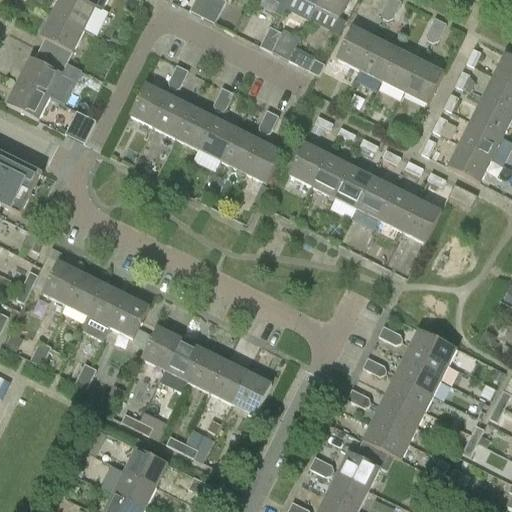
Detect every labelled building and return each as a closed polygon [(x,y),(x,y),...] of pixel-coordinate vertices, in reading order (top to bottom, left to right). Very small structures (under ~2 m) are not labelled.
[(59,0),(51,17),(84,33),(95,10),(101,13),(107,0),(59,0)] [(195,0),(189,13),(202,20),(212,0),(195,0)] [(214,26),(226,4),(218,0),(212,0),(202,20),(214,26)] [(292,0),(288,8),(309,19),(315,8),(316,9),(320,0),(292,0)] [(320,0),(316,9),(346,24),(358,0),(320,0)] [(388,0),(384,9),(396,14),(401,4),(393,0),(388,0)] [(396,14),(384,9),(381,15),(383,20),(387,23),(392,21),(396,14)] [(84,33),(51,17),(40,40),(44,42),(38,53),(67,67),(84,33)] [(429,31),(441,37),(446,26),(434,21),(429,31)] [(352,29),(336,61),(359,73),(376,41),(352,29)] [(276,45),(281,35),(270,30),(265,40),(276,46),(277,45),(276,45)] [(441,37),(429,31),(426,38),(427,43),(432,45),(437,44),(441,37)] [(260,49),(271,55),(272,55),(276,46),(265,40),(260,49)] [(376,41),(359,73),(382,85),(398,52),(376,41)] [(288,63),(314,76),(319,79),(324,68),(314,62),(315,60),(295,50),(288,63)] [(405,96),(421,63),(398,52),(382,85),(405,96)] [(466,66),(473,69),(480,55),(473,52),(466,66)] [(17,84),(50,101),(62,77),(68,80),(73,70),(67,67),(38,53),(34,62),(29,60),(17,84)] [(511,59),(504,56),(493,80),(511,89),(511,59)] [(428,107),(444,75),(421,63),(405,96),(428,107)] [(172,79),(183,85),(189,75),(177,69),(172,79)] [(462,92),(469,78),(462,74),(455,88),(462,92)] [(180,92),(183,85),(172,79),(168,86),(170,92),(175,94),(180,92)] [(481,102),(482,102),(511,117),(511,89),(493,80),(481,102)] [(50,101),(17,84),(6,107),(38,123),(50,101)] [(146,86),(130,118),(154,130),(169,99),(170,98),(146,86)] [(222,91),(217,102),(229,108),(234,98),(222,91)] [(444,111),(451,114),(458,100),(451,96),(444,111)] [(170,98),(169,99),(154,130),(176,141),(192,110),(192,109),(170,98)] [(229,108),(217,102),(213,109),(215,114),(220,117),(225,115),(229,108)] [(470,125),(471,125),(502,141),(511,121),(511,117),(482,102),(481,102),(470,125)] [(192,109),(192,110),(176,141),(199,152),(215,120),(192,109)] [(95,123),(87,119),(76,113),(65,136),(84,146),(95,123)] [(279,120),(267,114),(262,125),(274,131),(279,120)] [(318,118),(314,127),(329,134),(333,126),(318,118)] [(432,133),(440,137),(447,122),(440,119),(432,133)] [(221,164),(237,131),(215,120),(199,152),(221,164)] [(274,131),(262,125),(258,131),(260,137),(265,139),(270,137),(274,131)] [(459,147),(491,163),(502,141),(471,125),(470,125),(459,147)] [(337,138),(351,145),(355,137),(341,130),(337,138)] [(237,131),(221,164),(244,175),(260,143),(237,131)] [(359,149),(373,157),(378,149),(363,141),(359,149)] [(429,160),(436,145),(429,141),(421,156),(429,160)] [(266,186),(282,154),(260,143),(244,175),(266,186)] [(304,145),(288,177),(312,189),(328,157),(304,145)] [(447,170),(479,186),(491,163),(459,147),(447,170)] [(382,161),(396,168),(400,160),(386,153),(382,161)] [(0,154),(0,207),(21,218),(42,176),(0,154)] [(335,201),(351,169),(328,157),(312,189),(335,201)] [(419,180),(423,171),(408,164),(404,172),(419,180)] [(357,212),(373,180),(351,169),(335,201),(357,212)] [(427,184),(441,191),(445,183),(431,176),(427,184)] [(216,193),(222,180),(215,177),(209,189),(216,193)] [(380,223),(396,192),(396,191),(373,180),(357,212),(380,223)] [(448,200),(470,211),(476,198),(454,187),(448,200)] [(396,191),(396,192),(380,223),(402,235),(418,202),(396,191)] [(425,246),(441,214),(418,202),(402,235),(425,246)] [(46,242),(30,234),(23,248),(39,257),(46,242)] [(57,264),(41,296),(65,308),(81,276),(57,264)] [(39,279),(30,275),(23,289),(32,293),(39,279)] [(81,276),(65,308),(88,319),(104,287),(81,276)] [(104,287),(88,319),(110,330),(127,298),(104,287)] [(16,303),(25,307),(32,293),(23,289),(16,303)] [(133,342),(138,332),(149,309),(127,298),(110,330),(133,342)] [(142,360),(141,361),(142,361),(164,372),(180,340),(157,329),(152,339),(145,353),(142,360)] [(388,344),(393,334),(383,329),(378,339),(388,344)] [(131,346),(137,349),(134,356),(142,360),(145,353),(152,339),(138,332),(133,342),(131,346)] [(457,352),(417,332),(409,349),(410,349),(448,369),(457,352)] [(395,348),(400,346),(402,343),(400,337),(393,334),(388,344),(395,348)] [(498,339),(487,334),(481,345),(492,351),(498,339)] [(180,340),(164,372),(187,384),(203,352),(180,340)] [(51,350),(39,345),(34,354),(46,360),(51,350)] [(448,369),(410,349),(409,349),(401,365),(440,384),(448,369)] [(203,352),(187,384),(209,395),(225,363),(203,352)] [(30,364),(42,369),(46,360),(34,354),(30,364)] [(372,376),(378,366),(367,360),(362,371),(372,376)] [(232,406),(248,374),(225,363),(209,395),(232,406)] [(440,384),(401,365),(393,381),(394,381),(432,400),(440,384)] [(379,379),(384,378),(386,374),(384,369),(378,366),(372,376),(379,379)] [(96,373),(84,367),(79,377),(91,383),(96,373)] [(255,418),(271,386),(248,374),(232,406),(255,418)] [(504,378),(497,374),(493,382),(500,386),(504,378)] [(75,386),(86,392),(91,383),(79,377),(75,386)] [(511,396),(511,379),(510,378),(496,407),(504,411),(511,396)] [(432,400),(394,381),(393,381),(385,396),(425,416),(432,400)] [(114,388),(107,401),(119,407),(125,394),(114,388)] [(351,392),(346,402),(357,407),(362,397),(351,392)] [(425,416),(385,396),(378,412),(417,432),(425,416)] [(370,406),(369,400),(362,397),(357,407),(364,411),(369,409),(370,406)] [(488,422),(497,426),(504,411),(496,407),(488,422)] [(139,425),(143,417),(128,410),(123,419),(124,420),(122,425),(135,432),(138,424),(139,425)] [(370,428),(409,447),(417,432),(378,412),(370,428)] [(135,432),(149,439),(153,432),(139,425),(138,424),(135,432)] [(221,429),(212,424),(207,434),(215,439),(221,429)] [(362,444),(401,464),(409,447),(370,428),(362,444)] [(176,429),(167,448),(180,454),(184,446),(182,446),(188,434),(176,429)] [(484,433),(476,429),(468,443),(477,447),(484,433)] [(214,443),(193,432),(185,447),(184,446),(180,454),(203,466),(214,443)] [(488,451),(490,445),(482,441),(479,447),(488,451)] [(468,443),(461,456),(470,461),(477,447),(468,443)] [(168,467),(135,451),(123,474),(156,491),(168,467)] [(380,471),(348,455),(336,478),(368,494),(380,471)] [(314,459),(309,471),(319,477),(325,465),(314,459)] [(444,478),(449,467),(439,462),(434,472),(444,478)] [(81,479),(86,468),(76,463),(71,475),(81,479)] [(216,473),(230,479),(234,472),(220,465),(216,473)] [(326,480),(331,478),(334,473),(332,468),(325,465),(319,477),(326,480)] [(462,476),(454,472),(447,485),(455,489),(462,476)] [(112,497),(142,511),(145,511),(156,491),(123,474),(112,497)] [(359,511),(368,494),(336,478),(325,501),(347,511),(359,511)] [(213,490),(193,480),(187,492),(207,501),(213,490)] [(104,511),(142,511),(112,497),(104,511)] [(347,511),(325,501),(319,511),(347,511)]
